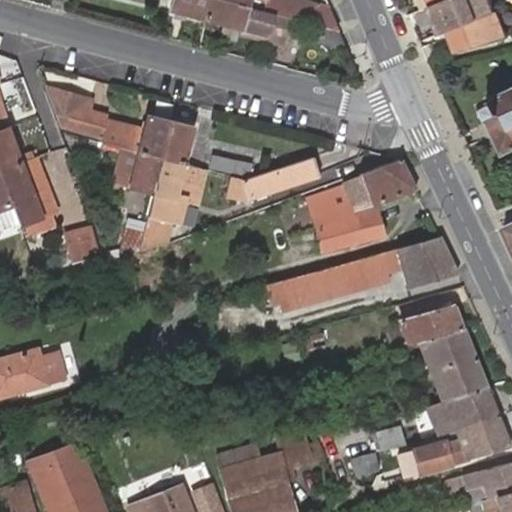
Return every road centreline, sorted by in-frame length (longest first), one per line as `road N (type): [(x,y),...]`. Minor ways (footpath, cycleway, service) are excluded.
road 1 (residential): [(0,12),(364,106),(406,96)]
road 2 (secondary): [(406,96),(511,322)]
